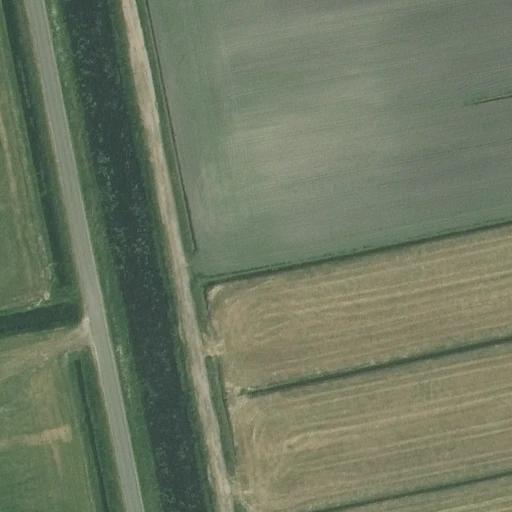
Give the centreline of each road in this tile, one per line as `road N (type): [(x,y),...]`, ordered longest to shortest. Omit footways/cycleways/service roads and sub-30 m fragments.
road 1 (track): [(225,511),(123,0)]
road 2 (unclassified): [(135,511),(34,0)]
